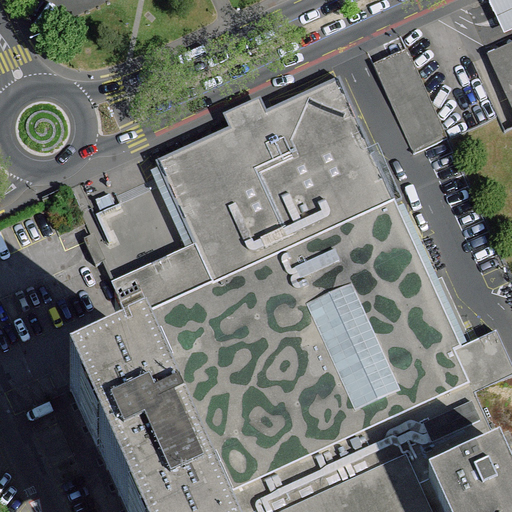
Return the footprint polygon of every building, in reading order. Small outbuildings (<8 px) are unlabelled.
[(511,0),(498,0),(488,5),(493,13),(500,30),(504,38),(511,35),(511,0)] [(393,59),(374,67),(414,156),(427,150),(448,141),(437,117),(407,52),(393,59)] [(511,56),(499,63),(511,92),(511,56)] [(213,283),(395,200),(339,82),(265,116),(273,135),(245,147),(236,129),(158,164),(166,183),(195,247),(213,283)] [(231,117),(236,129),(245,147),(273,135),(265,116),(259,105),(231,117)] [(160,350),(226,497),(472,384),(458,353),(463,350),(395,200),(213,283),(144,315),(152,333),(160,350)] [(120,204),(95,215),(111,249),(122,245),(110,220),(125,213),(120,204)] [(106,263),(95,239),(86,243),(96,267),(106,263)] [(213,283),(195,247),(116,284),(112,286),(138,339),(152,333),(144,315),(213,283)] [(474,346),(463,350),(458,353),(472,384),(475,390),(511,373),(511,365),(499,335),(480,343),(476,345),(474,346)] [(143,351),(138,339),(116,350),(122,361),(143,351)] [(160,350),(148,356),(196,461),(215,503),(226,497),(160,350)] [(120,496),(196,461),(148,356),(72,391),(120,496)] [(226,497),(215,503),(219,511),(293,511),(418,455),(511,412),(511,373),(475,390),(472,384),(226,497)] [(500,450),(511,474),(511,412),(418,455),(430,482),(500,450)] [(443,511),(511,511),(511,474),(500,450),(430,482),(443,511)] [(443,511),(430,482),(418,455),(293,511),(443,511)] [(196,461),(120,496),(127,511),(219,511),(215,503),(196,461)]
